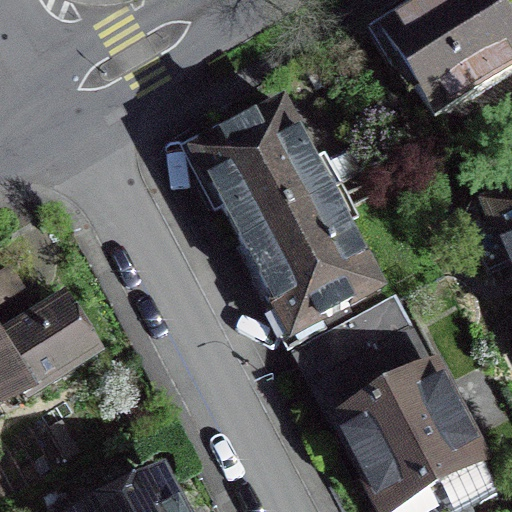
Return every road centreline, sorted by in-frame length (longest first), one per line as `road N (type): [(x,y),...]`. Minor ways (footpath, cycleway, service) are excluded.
road 1 (residential): [(60,97),(281,511)]
road 2 (residential): [(225,0),(60,97)]
